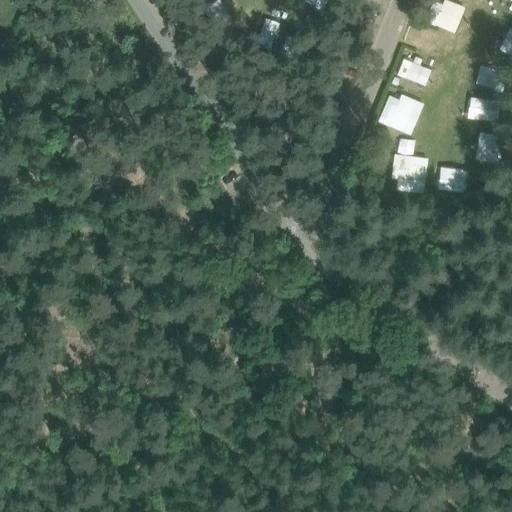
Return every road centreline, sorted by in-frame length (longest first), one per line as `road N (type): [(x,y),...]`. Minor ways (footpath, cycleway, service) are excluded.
road 1 (track): [(58,511),(340,279),(306,241)]
road 2 (track): [(0,351),(126,290),(269,236),(306,241)]
road 3 (track): [(131,0),(306,241)]
road 4 (track): [(306,241),(321,221),(401,0)]
road 5 (track): [(340,279),(511,403)]
